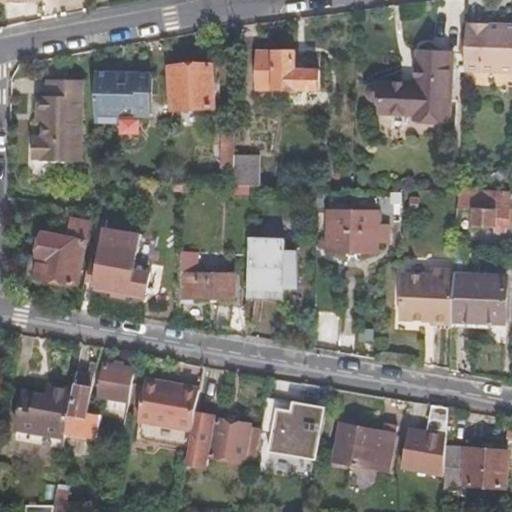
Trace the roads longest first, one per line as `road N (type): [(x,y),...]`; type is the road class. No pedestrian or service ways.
road 1 (residential): [(511,399),(0,309)]
road 2 (residential): [(0,48),(214,9)]
